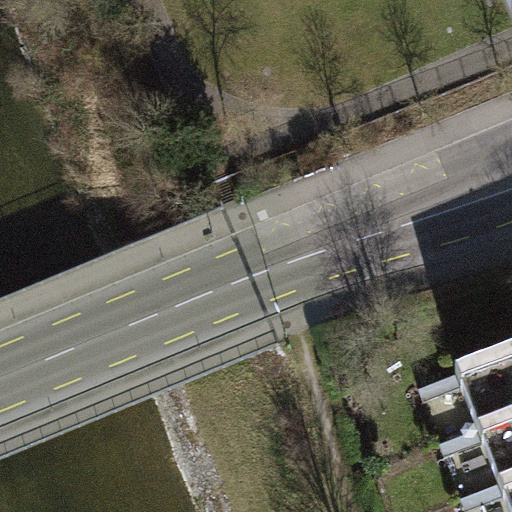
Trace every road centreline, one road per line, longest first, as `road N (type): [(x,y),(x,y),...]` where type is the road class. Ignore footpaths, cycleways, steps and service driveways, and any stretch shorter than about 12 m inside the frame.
road 1 (secondary): [(511,180),(252,276)]
road 2 (secondary): [(0,380),(252,276)]
